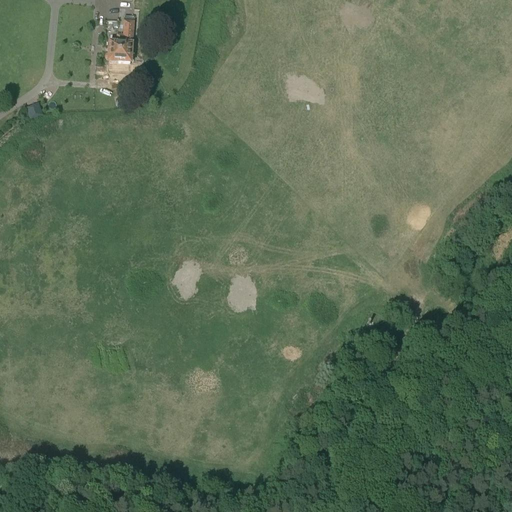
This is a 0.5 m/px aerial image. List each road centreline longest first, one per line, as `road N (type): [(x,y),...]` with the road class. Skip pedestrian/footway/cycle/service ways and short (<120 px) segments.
road 1 (unclassified): [(325,511),(511,303)]
road 2 (track): [(357,475),(356,429),(413,318)]
